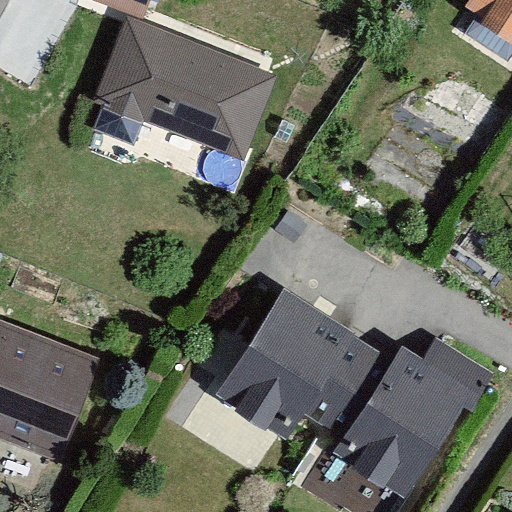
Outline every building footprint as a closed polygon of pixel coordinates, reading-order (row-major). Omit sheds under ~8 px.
[(96,0),(124,9),(143,16),(148,0),(96,0)] [(511,0),(471,0),(511,25),(511,0)] [(143,16),(124,9),(89,100),(244,160),(280,70),(143,16)] [(392,350),(280,278),(210,389),(284,437),(300,412),(337,436),(392,350)] [(96,358),(0,321),(0,445),(54,466),(96,358)] [(399,344),(331,448),(405,497),(467,403),(478,411),(499,379),(437,338),(422,359),(399,344)]
